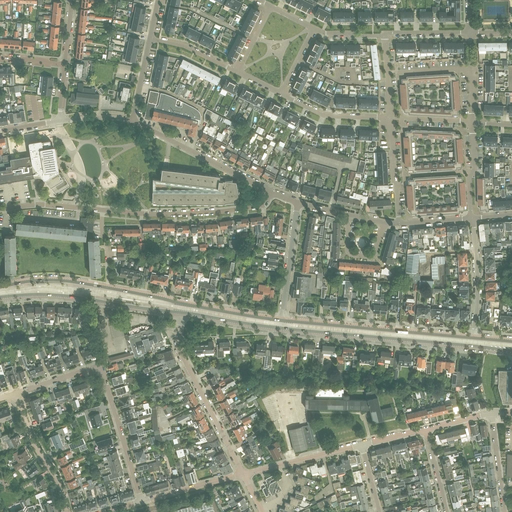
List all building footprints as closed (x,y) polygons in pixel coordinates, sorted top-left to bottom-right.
[(226,0),(224,5),(230,8),(230,7),(233,0),(226,0)] [(236,0),(233,0),(230,7),(236,10),(240,2),(236,0)] [(300,0),(297,7),(303,10),(307,1),(307,0),(300,0)] [(307,0),(307,1),(303,10),(309,13),(311,8),(314,9),(317,2),(312,0),(307,0)] [(145,14),(145,13),(145,12),(146,8),(139,7),(140,4),(133,3),(133,6),(136,6),(135,12),(145,14)] [(177,14),(179,8),(170,6),(168,13),(177,15),(177,14)] [(320,18),(324,9),(319,6),(314,15),(320,18)] [(426,21),(432,21),(432,12),(435,12),(435,6),(432,6),(432,11),(426,11),(426,21)] [(435,6),(435,12),(439,12),(439,21),(446,21),(446,15),(446,10),(439,10),(439,6),(435,6)] [(257,17),(260,12),(250,7),(247,13),(248,13),(257,17)] [(324,9),(320,18),(326,21),(330,12),(324,9)] [(177,14),(177,15),(168,13),(167,19),(176,21),(177,21),(179,15),(177,14)] [(248,13),(246,19),(254,23),(257,17),(248,13)] [(243,24),(251,28),(254,23),(246,19),(245,18),(242,24),(243,24)] [(133,23),(131,29),(128,28),(127,31),(134,33),(134,30),(141,31),(141,30),(142,30),(141,30),(141,29),(142,29),(142,28),(142,25),(143,26),(143,25),(133,23)] [(166,24),(165,24),(164,28),(165,28),(164,31),(173,33),(175,27),(166,25),(166,24)] [(243,24),(240,30),(248,34),(251,28),(243,24)] [(190,38),(194,30),(189,27),(184,35),(190,38)] [(190,38),(196,41),(200,33),(194,30),(190,38)] [(126,40),(125,41),(129,42),(139,44),(138,44),(139,41),(139,40),(139,39),(133,37),(133,34),(127,33),(126,36),(126,40)] [(234,39),(244,44),(247,38),(237,33),(234,39)] [(204,45),(209,37),(203,34),(199,42),(204,45)] [(209,37),(204,45),(210,48),(214,40),(209,37)] [(234,39),(232,45),(241,49),(244,44),(234,39)] [(322,49),(324,44),(316,40),(313,45),(322,49)] [(230,51),(238,55),(241,49),(232,45),(229,50),(230,51)] [(313,45),(311,51),(319,55),(322,49),(313,45)] [(230,51),(227,56),(235,61),(238,55),(230,51)] [(317,61),(320,56),(319,55),(311,51),(308,57),(317,61)] [(126,53),(125,59),(122,58),(121,62),(127,63),(128,60),(135,61),(135,58),(136,58),(135,58),(136,57),(136,56),(136,55),(126,53)] [(167,62),(169,56),(160,54),(158,60),(167,62)] [(308,57),(305,62),(314,67),(317,61),(308,57)] [(88,60),(77,59),(77,62),(75,62),(74,75),(76,75),(75,79),(86,80),(86,73),(84,73),(85,65),(87,65),(88,60)] [(186,69),(189,62),(183,59),(179,66),(186,69)] [(185,72),(182,76),(186,78),(189,79),(190,76),(192,72),(195,65),(189,62),(186,69),(185,72)] [(192,72),(190,76),(193,77),(197,79),(198,75),(202,68),(195,65),(192,72)] [(172,76),(174,70),(157,66),(156,72),(163,74),(163,71),(167,71),(166,75),(172,76)] [(303,66),(300,72),(308,76),(311,77),(314,72),(311,70),(303,66)] [(5,77),(10,77),(10,85),(14,85),(14,73),(12,73),(12,70),(11,70),(11,69),(12,69),(11,69),(11,67),(9,67),(5,67),(5,77)] [(204,78),(208,71),(202,68),(198,75),(204,78)] [(211,81),(214,74),(208,71),(204,78),(211,81)] [(156,72),(154,78),(163,80),(171,82),(172,76),(166,75),(166,78),(162,77),(163,74),(156,72)] [(300,72),(297,77),(306,82),(308,76),(300,72)] [(214,74),(211,81),(217,84),(220,77),(214,74)] [(432,75),(433,83),(440,82),(440,74),(432,75)] [(448,74),(440,74),(440,82),(448,82),(448,74)] [(450,74),(448,74),(448,82),(450,81),(451,84),(458,83),(458,80),(455,80),(455,75),(450,76),(450,74)] [(417,84),(425,83),(424,75),(417,76),(417,84)] [(425,83),(433,83),(432,75),(424,75),(425,83)] [(402,84),(400,84),(400,87),(408,87),(407,84),(410,84),(409,76),(406,77),(407,79),(402,79),(402,84)] [(303,87),(306,82),(297,77),(295,83),(303,87)] [(154,78),(153,85),(155,85),(160,86),(162,87),(163,80),(154,78)] [(222,89),(220,93),(225,96),(227,91),(232,82),(226,79),(221,88),(222,89)] [(129,87),(130,84),(120,82),(118,87),(121,88),(119,95),(117,95),(116,101),(126,103),(126,100),(128,100),(131,87),(129,87)] [(177,87),(174,93),(180,96),(181,94),(184,89),(185,85),(179,82),(178,85),(177,87)] [(232,82),(227,91),(233,94),(238,85),(232,82)] [(83,83),(79,83),(78,92),(77,92),(76,94),(72,93),(71,103),(84,104),(85,105),(88,105),(89,105),(97,106),(97,101),(99,101),(99,94),(94,94),(95,89),(82,88),(83,83)] [(295,83),(292,89),(300,93),(303,87),(295,83)] [(408,87),(400,87),(401,96),(408,95),(408,87)] [(249,90),(243,88),(238,97),(244,100),(249,90)] [(319,92),(313,89),(309,97),(315,100),(319,92)] [(254,93),(249,90),(244,100),(250,103),(254,93)] [(315,100),(321,103),(325,95),(319,92),(315,100)] [(325,95),(321,103),(326,106),(327,105),(328,103),(333,106),(334,95),(332,95),(326,92),(325,95)] [(195,108),(183,102),(182,105),(182,107),(175,106),(177,99),(171,96),(165,94),(161,93),(158,105),(156,106),(156,109),(154,109),(155,104),(149,102),(146,116),(152,117),(152,118),(189,127),(188,134),(194,136),(197,125),(199,126),(201,120),(201,115),(201,114),(200,112),(199,110),(197,110),(195,108)] [(250,103),(248,106),(254,109),(260,96),(254,93),(250,103)] [(401,105),(409,104),(408,95),(401,96),(401,105)] [(254,109),(253,109),(262,114),(265,107),(262,106),(266,99),(260,96),(254,109)] [(265,110),(263,114),(267,116),(269,112),(272,114),(277,104),(271,101),(266,111),(265,110)] [(270,118),(275,121),(276,120),(279,121),(281,118),(283,112),(281,111),(282,108),(283,107),(277,104),(272,114),(270,118)] [(409,104),(401,105),(402,107),(404,107),(404,109),(404,112),(408,112),(408,114),(411,114),(412,107),(409,107),(409,104)] [(16,108),(17,112),(18,117),(21,117),(22,120),(25,120),(24,110),(23,110),(23,105),(16,106),(16,108)] [(12,107),(14,122),(14,123),(22,121),(22,120),(21,117),(18,117),(17,112),(16,108),(16,106),(14,106),(12,107)] [(450,109),(449,116),(452,116),(452,114),(458,114),(457,109),(459,109),(459,106),(452,106),(452,109),(450,109)] [(283,112),(281,118),(283,119),(282,122),(288,125),(289,122),(293,114),(294,113),(290,111),(290,112),(287,111),(286,114),(283,112)] [(210,117),(209,118),(215,122),(216,120),(219,115),(212,112),(211,114),(210,117)] [(287,126),(293,129),(293,128),(296,129),(299,124),(296,123),(299,118),(299,117),(293,114),(289,122),(288,125),(287,126)] [(0,125),(8,124),(8,122),(7,115),(0,116),(0,125)] [(219,115),(216,120),(223,123),(225,118),(219,115)] [(299,124),(296,129),(299,131),(304,134),(306,131),(310,122),(304,119),(302,118),(301,119),(299,124)] [(306,131),(312,134),(316,125),(310,122),(306,131)] [(205,142),(213,127),(210,125),(205,134),(203,133),(200,139),(205,142)] [(214,139),(211,137),(215,128),(213,127),(205,142),(211,144),(214,139)] [(353,139),(353,129),(347,129),(346,138),(346,141),(346,142),(354,142),(354,139),(353,139)] [(405,137),(403,137),(404,140),(411,139),(411,137),(413,137),(414,130),(411,129),(411,131),(405,131),(405,137)] [(217,137),(212,145),(218,148),(225,134),(226,133),(227,131),(224,130),(222,134),(218,132),(216,136),(217,137)] [(452,132),(452,139),(454,139),(454,142),(461,141),(461,138),(459,138),(459,134),(454,134),(454,132),(452,132)] [(225,149),(227,146),(227,145),(228,143),(227,142),(225,141),(226,139),(228,135),(225,134),(218,148),(223,151),(225,149)] [(491,136),(491,147),(497,147),(497,155),(500,155),(500,145),(497,145),(498,137),(491,136)] [(404,140),(404,147),(412,147),(411,139),(404,140)] [(0,182),(35,177),(38,177),(39,177),(40,177),(41,177),(42,178),(43,178),(44,179),(54,192),(55,193),(55,194),(56,194),(57,194),(57,193),(67,187),(69,187),(69,186),(69,185),(69,184),(61,172),(60,172),(59,172),(58,172),(58,171),(59,171),(59,170),(58,168),(57,158),(56,152),(56,151),(55,147),(55,146),(54,146),(53,146),(51,146),(50,142),(50,141),(50,140),(49,140),(42,141),(42,140),(41,140),(40,140),(30,142),(29,142),(29,143),(29,144),(31,155),(11,159),(10,159),(10,160),(11,161),(0,163),(0,182)] [(289,147),(288,150),(289,150),(290,148),(294,150),(296,143),(292,141),(289,148),(289,147)] [(462,150),(462,149),(461,141),(454,142),(455,151),(462,150)] [(225,149),(222,155),(226,157),(229,158),(233,149),(230,148),(229,146),(230,145),(228,144),(227,146),(225,149)] [(314,147),(302,144),(310,152),(312,153),(314,147)] [(412,147),(404,147),(405,155),(412,155),(412,147)] [(233,149),(229,158),(232,160),(234,161),(237,155),(235,154),(238,150),(234,148),(234,149),(233,149)] [(246,156),(247,155),(244,154),(245,153),(242,151),(236,162),(242,165),(246,156)] [(249,169),(254,172),(261,159),(262,156),(260,155),(257,159),(258,160),(256,165),(252,163),(249,169)] [(412,155),(405,155),(405,163),(413,162),(412,155)] [(250,157),(246,156),(242,165),(247,168),(250,162),(248,161),(250,157)] [(261,159),(254,172),(260,175),(263,169),(260,167),(264,160),(261,159)] [(262,175),(267,178),(273,167),(276,161),(273,159),(270,165),(268,164),(265,170),(262,175)] [(456,162),(453,162),(454,169),(456,169),(456,167),(461,167),(461,161),(463,161),(463,159),(455,159),(456,162)] [(405,163),(405,165),(407,165),(408,170),(413,170),(413,172),(416,172),(415,164),(415,162),(413,162),(405,163)] [(233,181),(233,179),(225,179),(225,182),(223,181),(223,178),(219,177),(220,174),(162,167),(160,179),(153,178),(153,192),(152,192),(152,205),(225,205),(225,204),(235,204),(235,201),(238,201),(238,197),(240,188),(239,187),(239,190),(237,189),(236,182),(233,181)] [(276,175),(275,175),(278,170),(273,167),(267,178),(273,181),(276,175)] [(277,184),(279,184),(285,171),(281,169),(275,182),(275,183),(276,183),(277,184)] [(288,172),(286,171),(285,171),(279,184),(281,185),(281,186),(283,186),(284,186),(287,179),(285,178),(288,172)] [(290,189),(291,189),(296,175),(294,174),(291,181),(289,180),(286,187),(287,187),(287,188),(288,189),(289,188),(291,188),(290,189)] [(299,176),(296,175),(291,189),(292,189),(292,190),(293,191),(294,191),(295,191),(298,184),(296,183),(299,176)] [(454,175),(446,176),(447,183),(455,183),(454,175)] [(457,175),(454,175),(455,183),(457,183),(457,185),(464,184),(464,182),(462,182),(462,177),(457,177),(457,175)] [(439,176),(431,177),(431,184),(439,184),(439,176)] [(446,176),(439,176),(439,184),(447,183),(446,176)] [(431,184),(431,177),(423,177),(424,185),(431,184)] [(409,185),(406,185),(407,188),(414,188),(417,188),(417,189),(417,188),(417,185),(416,185),(416,178),(413,178),(413,180),(408,180),(409,185)] [(303,185),(302,190),(301,194),(305,195),(305,194),(307,195),(309,186),(310,183),(308,182),(307,186),(303,185)] [(315,188),(309,186),(307,195),(308,195),(309,195),(309,196),(313,197),(314,194),(315,188)] [(317,198),(323,199),(325,190),(326,187),(324,186),(323,189),(319,189),(317,198)] [(414,188),(407,188),(407,197),(415,196),(414,188)] [(330,196),(332,196),(334,190),(332,189),(331,191),(325,190),(323,199),(329,200),(330,196)] [(336,202),(342,203),(343,197),(344,191),(342,190),(342,193),(338,193),(336,202)] [(344,191),(343,197),(342,203),(347,205),(349,198),(349,196),(350,192),(344,191)] [(349,196),(349,198),(347,205),(353,206),(356,193),(354,193),(353,197),(349,196)] [(368,196),(356,193),(353,206),(359,207),(360,202),(366,203),(368,196)] [(415,196),(407,197),(407,198),(408,206),(415,205),(417,205),(418,204),(418,201),(415,202),(415,197),(415,196)] [(500,200),(489,201),(490,205),(494,204),(494,210),(500,209),(500,200)] [(478,201),(478,204),(480,204),(481,210),(486,209),(486,211),(489,210),(488,204),(486,204),(486,201),(478,201)] [(458,205),(456,205),(457,212),(459,212),(459,210),(464,210),(464,205),(466,205),(466,202),(458,203),(458,205)] [(415,205),(408,206),(408,208),(410,208),(410,213),(415,213),(415,215),(418,215),(418,208),(415,208),(415,205)] [(271,225),(273,225),(282,226),(283,214),(275,213),(275,217),(277,217),(277,219),(276,222),(274,222),(274,223),(271,223),(271,225)] [(310,216),(309,222),(315,223),(316,218),(318,218),(318,217),(319,214),(314,213),(313,216),(310,216)] [(250,218),(251,225),(254,224),(255,228),(256,232),(258,231),(256,217),(250,218)] [(330,221),(329,223),(331,223),(331,228),(334,228),(340,228),(340,222),(334,222),(334,218),(331,217),(330,219),(330,220),(330,221)] [(41,225),(27,223),(24,222),(24,223),(17,222),(17,226),(16,232),(86,239),(86,238),(86,236),(86,233),(87,230),(87,229),(79,228),(76,227),(76,228),(44,225),(44,224),(41,224),(41,225)] [(160,224),(151,224),(151,230),(152,230),(152,234),(159,234),(159,238),(161,238),(161,231),(159,231),(159,229),(160,229),(160,224)] [(269,234),(268,236),(274,237),(274,234),(278,234),(281,235),(282,226),(273,225),(272,232),(269,232),(269,234)] [(462,225),(464,240),(464,246),(461,246),(461,249),(469,248),(469,243),(467,243),(466,238),(468,238),(468,234),(468,233),(467,226),(466,225),(462,225)] [(121,240),(123,240),(123,235),(123,229),(114,229),(114,235),(113,235),(113,238),(121,238),(121,240)] [(410,232),(409,241),(412,241),(413,241),(413,240),(415,240),(416,241),(416,242),(416,243),(416,245),(418,245),(418,243),(417,229),(412,229),(412,232),(410,232)] [(397,241),(398,237),(399,232),(392,230),(391,233),(389,232),(388,238),(397,241)] [(16,272),(15,236),(5,236),(6,272),(12,272),(16,272)] [(388,238),(386,244),(396,246),(397,241),(388,238)] [(91,275),(101,275),(100,267),(100,263),(99,250),(99,245),(98,239),(92,239),(89,239),(91,275)] [(277,245),(277,246),(277,248),(285,249),(285,248),(286,245),(285,245),(285,244),(286,242),(270,240),(270,244),(271,244),(271,245),(272,245),(274,245),(274,244),(277,245)] [(385,249),(394,252),(396,246),(386,244),(385,249)] [(312,253),(316,254),(316,251),(313,251),(313,249),(310,248),(311,246),(304,245),(303,251),(309,252),(312,253)] [(389,257),(391,257),(392,258),(394,252),(385,249),(383,255),(389,257)] [(278,261),(278,258),(279,255),(276,254),(277,251),(275,251),(265,250),(265,253),(269,254),(268,260),(278,261)] [(330,263),(329,266),(332,268),(335,264),(336,263),(333,262),(333,258),(339,258),(339,252),(329,251),(329,257),(330,257),(330,263)] [(433,287),(433,280),(420,280),(420,273),(420,262),(419,253),(407,254),(405,272),(404,282),(414,283),(418,283),(419,283),(419,287),(433,287)] [(395,258),(392,258),(391,257),(389,257),(383,255),(382,261),(387,262),(393,264),(395,258)] [(278,262),(278,261),(268,260),(267,266),(262,265),(262,269),(272,270),(274,270),(275,267),(277,268),(277,264),(278,262)] [(129,262),(127,269),(126,277),(128,277),(128,278),(132,278),(134,270),(130,270),(132,263),(129,262)] [(344,272),(345,269),(345,263),(339,262),(339,264),(335,264),(332,268),(331,271),(344,272)] [(387,263),(385,267),(391,273),(394,276),(396,274),(393,271),(391,269),(392,265),(393,264),(390,263),(387,262),(387,263)] [(134,270),(132,278),(133,278),(135,278),(135,279),(139,280),(139,277),(141,272),(136,271),(138,264),(135,264),(134,270)] [(382,269),(381,274),(386,274),(389,276),(393,277),(394,276),(391,273),(385,267),(384,269),(382,269)] [(158,283),(160,275),(156,275),(156,273),(152,272),(151,274),(150,281),(158,283)] [(163,276),(160,275),(158,283),(167,284),(168,278),(168,276),(168,275),(164,274),(163,276)] [(184,280),(183,287),(191,289),(192,287),(193,281),(193,282),(194,277),(194,276),(193,276),(185,274),(184,280)] [(209,279),(207,290),(214,291),(215,288),(217,277),(209,275),(209,279)] [(181,277),(176,276),(174,286),(183,287),(184,280),(180,279),(181,277)] [(198,277),(196,285),(200,286),(199,289),(207,290),(209,279),(203,278),(203,276),(202,276),(201,278),(198,277)] [(291,296),(299,297),(301,297),(306,298),(308,277),(296,276),(295,284),(293,284),(292,287),(291,296)] [(233,284),(232,284),(230,291),(234,292),(234,294),(240,295),(242,285),(239,285),(240,278),(235,277),(233,284)] [(232,284),(232,281),(226,279),(225,282),(222,282),(220,292),(227,293),(227,291),(230,291),(232,284)] [(345,281),(344,293),(345,294),(345,297),(345,299),(344,298),(344,300),(340,300),(339,309),(347,310),(348,297),(351,297),(352,291),(353,281),(345,281)] [(270,286),(269,286),(259,285),(258,289),(251,288),(250,293),(253,293),(253,297),(252,299),(261,301),(263,291),(268,292),(268,297),(273,298),(274,290),(270,289),(270,286)] [(401,303),(403,285),(398,285),(398,288),(399,289),(398,297),(396,296),(396,300),(391,299),(390,310),(391,311),(391,312),(395,312),(396,311),(397,311),(397,303),(401,303)] [(361,303),(360,311),(361,311),(362,311),(364,312),(365,311),(367,311),(367,309),(367,307),(368,307),(369,300),(371,300),(372,294),(368,294),(367,294),(367,297),(365,297),(365,300),(365,304),(361,303)] [(371,300),(371,303),(373,304),(373,308),(373,310),(373,312),(379,312),(380,301),(380,299),(381,297),(375,296),(375,294),(372,294),(371,300)] [(301,297),(299,297),(297,314),(303,314),(303,313),(304,313),(314,314),(314,307),(307,307),(307,306),(304,305),(304,301),(305,301),(306,298),(301,297)] [(405,312),(406,312),(406,313),(409,313),(409,312),(413,313),(413,311),(414,298),(406,297),(406,302),(405,302),(405,306),(405,312)] [(357,303),(357,300),(354,299),(353,306),(354,306),(354,310),(357,310),(357,311),(360,311),(361,303),(357,303)] [(482,314),(482,318),(482,319),(482,322),(485,322),(486,323),(487,323),(488,322),(489,322),(489,313),(487,312),(487,308),(489,308),(489,306),(490,306),(490,301),(487,301),(486,303),(484,303),(484,305),(483,305),(483,308),(483,314),(482,314)] [(470,309),(471,306),(467,306),(467,309),(467,311),(461,310),(461,319),(461,320),(464,321),(464,320),(469,320),(469,310),(470,309)] [(22,307),(13,308),(14,311),(14,315),(14,318),(20,317),(23,317),(23,320),(26,320),(25,313),(23,314),(22,310),(22,307)] [(33,307),(27,307),(27,309),(27,315),(27,319),(33,318),(35,318),(35,314),(34,314),(33,309),(33,307)] [(35,307),(35,309),(36,316),(39,315),(39,319),(39,322),(42,322),(42,325),(42,327),(45,327),(45,324),(45,323),(45,322),(45,317),(42,317),(42,315),(42,311),(42,309),(42,307),(35,307)] [(45,322),(45,323),(50,323),(50,319),(51,319),(54,319),(54,316),(54,309),(54,307),(50,307),(47,307),(47,309),(47,311),(47,317),(45,317),(45,322)] [(73,313),(73,317),(73,323),(79,324),(79,317),(81,317),(80,320),(83,320),(84,317),(83,317),(83,314),(82,314),(82,309),(79,309),(79,308),(76,308),(75,308),(75,310),(75,314),(73,313)] [(0,310),(0,313),(1,317),(1,320),(6,319),(7,322),(10,325),(10,326),(12,326),(12,329),(14,329),(12,314),(9,314),(9,311),(8,309),(0,310)] [(84,334),(86,334),(90,333),(89,332),(92,332),(90,322),(84,324),(82,324),(84,334)] [(164,345),(162,340),(162,339),(161,335),(161,334),(160,331),(159,330),(160,330),(159,329),(159,330),(154,331),(153,328),(153,327),(152,328),(146,329),(145,329),(140,331),(139,331),(139,332),(134,333),(129,335),(128,335),(129,339),(131,344),(128,345),(129,347),(130,352),(108,358),(109,359),(110,363),(134,356),(135,357),(141,355),(140,354),(146,353),(145,349),(147,349),(148,351),(150,351),(149,349),(155,347),(161,346),(164,345)] [(242,348),(244,348),(244,352),(249,352),(249,343),(246,343),(246,341),(241,341),(236,341),(237,348),(233,349),(234,357),(241,356),(241,349),(242,349),(242,348)] [(220,350),(217,350),(217,356),(217,357),(224,357),(223,351),(230,350),(230,349),(230,344),(229,342),(219,342),(220,344),(220,350)] [(87,346),(88,350),(91,358),(95,357),(94,356),(97,355),(93,343),(90,344),(90,345),(87,346)] [(208,344),(204,344),(204,352),(204,353),(209,353),(209,352),(214,351),(213,343),(208,343),(208,344)] [(265,355),(266,346),(266,343),(262,343),(262,344),(257,344),(256,347),(256,355),(265,356),(263,368),(267,368),(267,365),(268,356),(265,355)] [(315,349),(315,346),(315,344),(313,344),(313,343),(311,343),(311,344),(305,343),(304,350),(313,351),(312,362),(318,362),(318,359),(319,349),(315,349)] [(204,344),(195,345),(195,354),(199,354),(201,354),(204,353),(204,352),(204,344)] [(271,356),(268,356),(267,365),(271,365),(272,356),(281,357),(282,346),(276,346),(276,344),(272,344),(272,347),(271,356)] [(298,353),(298,350),(298,347),(290,346),(289,345),(289,350),(288,350),(287,361),(292,362),(292,358),(291,357),(292,352),(298,353)] [(322,349),(319,349),(318,359),(318,362),(322,363),(323,352),(331,353),(331,356),(331,357),(336,357),(336,356),(337,352),(335,352),(335,351),(334,350),(334,348),(334,346),(323,345),(322,349)] [(87,346),(84,348),(80,349),(84,360),(87,359),(91,358),(88,350),(87,346)] [(336,357),(335,370),(342,370),(343,357),(345,357),(345,355),(353,355),(354,350),(354,348),(349,348),(350,347),(343,347),(343,349),(342,355),(342,357),(341,357),(336,356),(336,357)] [(65,351),(62,352),(63,354),(66,365),(69,364),(69,365),(73,364),(70,355),(69,350),(65,351)] [(74,354),(70,355),(73,364),(77,362),(80,361),(76,350),(73,351),(74,354)] [(158,356),(157,356),(158,358),(161,357),(173,353),(172,350),(162,353),(158,354),(158,356)] [(389,364),(393,365),(394,358),(390,358),(391,354),(391,352),(381,351),(380,353),(380,357),(377,357),(377,362),(384,363),(385,359),(390,359),(389,364)] [(160,360),(157,361),(158,363),(160,362),(174,357),(173,353),(161,357),(162,359),(160,360)] [(360,354),(360,356),(359,361),(369,362),(369,365),(374,365),(375,354),(369,353),(369,354),(360,354)] [(24,354),(21,355),(24,364),(26,369),(28,369),(31,377),(34,376),(34,377),(38,375),(35,367),(34,363),(31,364),(30,363),(27,364),(24,354)] [(51,356),(52,358),(56,369),(59,368),(62,367),(58,354),(51,356)] [(399,359),(394,358),(393,365),(393,369),(400,370),(400,364),(410,365),(411,356),(411,355),(407,354),(407,355),(399,354),(399,359)] [(425,362),(425,361),(426,357),(418,356),(418,355),(417,368),(417,366),(426,367),(426,373),(430,373),(431,363),(425,362)] [(48,357),(44,358),(45,360),(49,371),(52,370),(52,371),(56,369),(52,358),(48,359),(48,357)] [(442,367),(445,367),(446,359),(442,359),(442,360),(436,360),(436,370),(441,370),(442,367)] [(446,359),(445,367),(448,367),(447,371),(450,371),(453,371),(452,383),(452,387),(455,387),(455,384),(457,372),(457,371),(454,371),(454,366),(454,364),(455,362),(449,361),(449,360),(446,359)] [(164,365),(163,365),(164,369),(168,368),(177,364),(176,361),(164,365)] [(39,366),(35,367),(38,375),(41,374),(44,373),(41,362),(37,363),(39,366)] [(3,363),(1,364),(2,368),(3,371),(3,372),(4,376),(5,378),(8,377),(9,382),(10,384),(17,382),(17,381),(16,380),(15,375),(13,369),(12,366),(11,366),(5,368),(5,367),(3,363)] [(461,372),(457,372),(455,384),(462,383),(464,373),(475,375),(476,365),(463,363),(461,372)] [(182,371),(180,367),(176,369),(172,371),(167,374),(168,376),(173,373),(174,375),(182,371)] [(17,374),(19,379),(20,381),(26,379),(24,371),(22,372),(21,371),(17,372),(16,368),(13,369),(15,375),(17,374)] [(213,376),(208,378),(208,379),(211,384),(211,385),(214,383),(217,382),(219,381),(217,378),(219,377),(217,374),(218,373),(223,372),(222,369),(218,370),(217,370),(211,373),(213,376)] [(511,370),(499,371),(498,388),(503,404),(511,404),(511,370)] [(184,375),(182,371),(174,375),(175,377),(173,378),(169,380),(170,382),(184,375)] [(167,377),(166,374),(165,372),(164,372),(155,376),(150,378),(151,380),(156,378),(157,381),(167,377)] [(118,376),(112,377),(114,384),(119,383),(120,387),(121,386),(120,386),(122,385),(122,386),(124,385),(133,382),(134,382),(132,377),(126,378),(123,379),(121,375),(119,375),(118,375),(118,376)] [(178,382),(183,380),(186,378),(184,375),(170,382),(171,383),(171,385),(176,383),(178,382)] [(180,389),(190,385),(188,382),(188,381),(187,381),(184,383),(179,385),(180,387),(174,390),(175,392),(180,389)] [(219,385),(213,389),(216,394),(222,391),(224,390),(236,384),(234,381),(227,384),(226,385),(227,385),(221,388),(219,385)] [(83,382),(79,383),(83,395),(89,393),(86,382),(83,383),(83,382)] [(80,396),(83,395),(79,383),(76,385),(73,386),(76,397),(77,397),(77,399),(75,400),(77,407),(80,406),(78,400),(81,400),(80,397),(80,396)] [(469,386),(468,383),(462,383),(455,384),(455,387),(465,387),(468,397),(464,398),(465,401),(472,399),(471,397),(476,396),(473,387),(471,388),(470,386),(469,386)] [(127,392),(124,385),(122,386),(122,385),(120,386),(121,386),(120,387),(115,388),(117,395),(122,393),(123,397),(131,395),(130,391),(127,392)] [(192,389),(190,385),(180,389),(175,392),(176,394),(182,391),(183,393),(188,391),(191,390),(192,390),(192,389)] [(158,387),(151,389),(152,392),(153,392),(154,397),(156,400),(163,399),(163,396),(162,393),(159,394),(158,391),(159,390),(158,387)] [(66,388),(62,389),(64,397),(65,401),(69,400),(69,401),(70,401),(70,402),(71,402),(72,402),(74,408),(77,407),(75,400),(72,400),(68,388),(66,388)] [(61,398),(64,397),(62,389),(58,390),(58,391),(55,392),(59,403),(62,402),(61,398)] [(301,426),(289,429),(294,449),(294,451),(307,448),(306,447),(316,445),(315,441),(314,437),(313,435),(311,427),(310,416),(309,414),(309,412),(309,408),(370,409),(370,410),(371,412),(369,413),(370,415),(371,414),(372,416),(373,421),(383,418),(382,416),(393,414),(391,407),(381,410),(377,396),(375,390),(366,392),(368,399),(367,399),(368,400),(349,399),(349,395),(343,395),(343,399),(343,389),(316,389),(315,399),(313,398),(313,395),(306,395),(306,397),(305,397),(305,403),(305,408),(307,408),(307,411),(307,416),(308,421),(308,425),(301,427),(301,426)] [(222,391),(216,394),(219,400),(225,397),(224,395),(223,393),(225,392),(224,390),(222,391)] [(195,397),(194,395),(193,391),(184,396),(183,396),(183,397),(183,398),(184,398),(185,399),(183,401),(184,403),(189,400),(195,397)] [(123,397),(121,397),(122,400),(119,401),(121,408),(131,405),(129,399),(135,397),(135,394),(131,395),(123,397)] [(29,400),(30,403),(31,407),(40,404),(42,403),(45,402),(44,397),(42,398),(41,397),(29,400)] [(198,402),(195,397),(189,400),(184,403),(185,405),(187,404),(188,404),(190,407),(192,406),(198,402)] [(450,398),(452,403),(445,405),(447,412),(453,410),(453,407),(455,406),(453,397),(450,398)] [(220,402),(222,408),(231,403),(229,399),(227,398),(226,399),(220,402)] [(473,401),(472,399),(465,401),(465,403),(469,402),(471,406),(468,407),(469,412),(472,411),(472,410),(479,408),(477,400),(473,401)] [(42,403),(40,404),(31,407),(32,410),(33,413),(34,413),(41,411),(40,408),(43,407),(42,403)] [(231,403),(222,408),(225,413),(232,410),(231,409),(234,408),(231,403)] [(199,406),(199,405),(195,407),(191,409),(192,412),(187,414),(187,413),(183,415),(184,418),(201,410),(200,408),(201,407),(200,406),(199,406)] [(445,405),(439,406),(440,414),(447,412),(445,405)] [(439,406),(432,408),(434,415),(440,414),(439,406)] [(99,425),(102,424),(99,413),(97,414),(95,407),(88,410),(93,427),(99,425)] [(2,410),(3,411),(6,419),(12,417),(8,408),(2,410)] [(428,417),(434,415),(432,408),(426,409),(428,417)] [(426,409),(419,411),(421,418),(428,417),(426,409)] [(41,411),(34,413),(35,416),(34,417),(35,420),(36,420),(38,419),(39,422),(44,420),(42,414),(46,413),(45,410),(41,411)] [(134,417),(136,416),(136,415),(141,413),(140,410),(134,412),(123,415),(125,420),(134,417)] [(193,420),(200,416),(204,415),(204,414),(203,411),(202,411),(201,410),(184,418),(183,415),(176,419),(178,423),(182,421),(182,422),(185,420),(192,417),(193,420)] [(419,411),(413,412),(415,420),(421,418),(419,411)] [(233,412),(231,413),(226,415),(229,421),(238,416),(237,413),(234,415),(233,412)] [(409,421),(415,420),(413,412),(407,414),(409,421)] [(135,421),(135,420),(127,422),(129,428),(136,426),(142,424),(140,420),(151,417),(151,413),(149,414),(148,414),(138,417),(139,420),(135,421)] [(240,415),(238,416),(229,421),(232,426),(236,424),(238,423),(240,422),(240,420),(239,418),(241,417),(240,415)] [(241,419),(243,423),(252,418),(250,415),(241,419)] [(49,422),(41,425),(44,431),(53,427),(51,422),(57,420),(55,416),(47,419),(49,422)] [(196,428),(206,422),(204,417),(200,419),(192,423),(193,425),(194,425),(196,428)] [(209,428),(206,422),(196,428),(198,431),(196,431),(197,433),(199,433),(200,433),(200,432),(209,428)] [(477,441),(481,440),(479,433),(478,433),(476,424),(470,425),(473,434),(475,434),(477,441)] [(241,425),(238,427),(233,429),(236,435),(242,431),(245,430),(243,426),(242,426),(241,425)] [(51,445),(54,443),(54,444),(55,444),(56,447),(64,444),(62,441),(64,440),(62,436),(65,435),(63,428),(56,431),(57,434),(56,434),(55,433),(53,434),(52,435),(53,436),(51,436),(52,437),(49,439),(51,445)] [(205,436),(214,433),(212,428),(205,431),(200,434),(199,433),(197,433),(195,434),(196,436),(198,435),(199,439),(205,436)] [(465,428),(459,429),(460,437),(467,435),(465,428)] [(459,429),(452,431),(454,439),(460,437),(459,429)] [(245,430),(242,431),(236,435),(239,440),(245,437),(244,435),(244,434),(246,433),(245,430)] [(455,442),(454,439),(452,431),(445,433),(447,440),(448,444),(455,442)] [(9,433),(0,437),(1,440),(2,442),(7,440),(9,443),(12,442),(14,446),(16,445),(20,443),(18,438),(19,437),(18,435),(16,436),(15,434),(10,436),(9,433)] [(214,433),(205,436),(199,439),(200,441),(197,442),(198,444),(207,441),(212,439),(216,437),(214,433)] [(439,434),(435,435),(436,439),(435,439),(436,444),(438,443),(438,445),(442,444),(441,442),(447,440),(445,433),(439,434)] [(100,448),(95,450),(96,453),(107,449),(106,447),(107,446),(109,446),(113,445),(113,443),(112,438),(111,439),(111,437),(97,441),(100,448)] [(79,440),(75,441),(78,447),(82,445),(83,445),(86,444),(83,438),(79,440)] [(148,438),(145,439),(132,443),(133,444),(132,444),(133,447),(140,445),(140,443),(149,440),(148,438)] [(211,447),(219,443),(217,439),(213,441),(201,446),(202,448),(210,445),(211,447)] [(415,440),(413,441),(416,453),(417,456),(419,456),(418,453),(419,452),(417,447),(423,446),(421,440),(418,441),(418,439),(417,440),(417,439),(414,440),(415,440)] [(280,455),(279,452),(281,451),(277,441),(271,444),(273,447),(270,449),(274,458),(280,455)] [(417,456),(416,453),(413,441),(411,441),(408,441),(408,442),(410,450),(412,449),(413,454),(414,454),(415,457),(417,456)] [(400,452),(403,451),(405,451),(406,458),(409,457),(405,442),(401,443),(396,444),(400,459),(402,458),(400,452)] [(222,448),(219,443),(211,447),(212,449),(205,452),(206,454),(213,451),(222,448)] [(401,463),(400,459),(396,444),(392,445),(394,453),(396,453),(398,464),(401,463)] [(251,450),(251,449),(249,446),(243,449),(247,455),(255,451),(254,448),(251,450)] [(390,446),(385,447),(387,456),(389,456),(390,459),(393,458),(390,446)] [(135,452),(136,457),(145,454),(143,449),(146,449),(146,448),(137,450),(137,451),(135,452)] [(380,448),(375,450),(377,458),(380,458),(381,463),(383,462),(380,448)] [(13,453),(15,456),(19,462),(13,466),(16,470),(21,467),(20,465),(26,461),(25,460),(29,457),(25,450),(20,453),(19,450),(13,453)] [(70,450),(68,451),(64,453),(65,455),(58,458),(60,464),(68,461),(66,458),(68,457),(68,456),(72,454),(70,450)] [(107,460),(111,459),(119,457),(117,450),(109,452),(110,455),(106,456),(107,460)] [(255,451),(247,455),(250,461),(258,457),(255,451)] [(213,462),(226,455),(224,452),(214,456),(215,458),(212,460),(213,462)] [(443,459),(441,459),(443,466),(452,464),(451,460),(453,460),(454,459),(453,456),(458,455),(457,453),(455,453),(443,457),(443,459)] [(348,454),(349,459),(351,465),(358,464),(355,454),(350,455),(350,454),(348,454)] [(227,459),(226,455),(213,462),(208,463),(210,467),(227,459)] [(75,465),(74,463),(83,459),(82,456),(72,460),(73,463),(61,467),(64,473),(74,469),(73,466),(75,465)] [(105,468),(107,468),(113,466),(121,463),(119,457),(111,459),(107,460),(109,464),(105,465),(105,468)] [(341,459),(342,463),(344,470),(351,468),(351,465),(349,459),(344,460),(344,458),(341,459)] [(221,470),(223,474),(233,470),(233,469),(230,463),(227,459),(210,467),(212,473),(221,468),(221,470)] [(187,463),(188,466),(192,482),(197,481),(196,479),(194,471),(192,471),(189,462),(187,463)] [(307,467),(308,471),(311,472),(311,473),(315,472),(316,475),(319,474),(318,467),(317,462),(314,463),(314,464),(310,465),(310,467),(307,467)] [(330,475),(337,473),(336,466),(335,462),(333,463),(333,464),(328,465),(330,475)] [(114,478),(118,477),(120,477),(118,471),(123,470),(121,463),(113,466),(107,468),(109,467),(111,473),(108,474),(110,479),(114,478)] [(340,465),(336,466),(337,473),(338,475),(345,473),(344,470),(342,463),(340,463),(340,465)] [(456,463),(452,464),(443,466),(445,472),(452,470),(451,466),(457,464),(456,463)] [(27,466),(26,465),(21,468),(29,478),(31,476),(38,471),(34,464),(29,468),(27,466)] [(322,466),(318,467),(319,474),(327,473),(324,464),(322,464),(322,466)] [(293,474),(298,476),(301,477),(302,477),(304,470),(308,471),(307,467),(306,465),(301,466),(300,469),(296,467),(295,472),(294,472),(293,474)] [(172,488),(181,485),(179,477),(176,466),(174,466),(175,469),(172,470),(173,474),(175,473),(176,477),(170,479),(170,480),(172,488)] [(417,470),(419,476),(427,473),(426,467),(417,470)] [(76,477),(78,476),(81,475),(80,473),(78,474),(75,468),(74,469),(64,473),(66,479),(75,475),(76,477)] [(446,479),(454,477),(455,480),(463,477),(463,474),(454,477),(454,476),(453,473),(452,470),(445,472),(446,479)] [(151,476),(153,484),(156,492),(160,491),(158,483),(156,483),(154,475),(151,476)] [(262,488),(263,491),(266,496),(269,495),(268,493),(270,492),(271,494),(280,489),(275,480),(271,482),(270,480),(274,478),(273,475),(265,479),(266,483),(265,487),(262,488)] [(163,476),(161,476),(165,490),(170,489),(166,476),(164,477),(163,476)] [(308,479),(302,477),(301,477),(298,476),(297,480),(296,480),(295,482),(301,484),(303,485),(304,485),(306,485),(308,479)] [(43,478),(39,481),(37,477),(30,481),(31,483),(32,482),(35,487),(38,486),(40,489),(47,485),(43,478)] [(378,478),(379,481),(380,487),(392,484),(393,484),(393,482),(386,483),(384,477),(378,478)] [(92,481),(91,478),(87,480),(88,482),(82,484),(82,483),(80,483),(81,487),(93,484),(92,481)] [(70,488),(79,484),(78,481),(76,482),(75,479),(68,482),(70,488)] [(144,487),(146,495),(156,492),(153,484),(147,486),(145,479),(141,480),(143,487),(144,487)] [(430,485),(429,479),(420,481),(416,483),(416,486),(418,485),(418,488),(424,487),(430,485)] [(447,484),(449,490),(458,488),(457,485),(460,484),(459,481),(454,482),(454,483),(447,484)] [(98,485),(100,493),(104,506),(106,506),(106,507),(108,506),(108,505),(109,505),(106,497),(104,498),(103,494),(108,493),(106,487),(105,485),(102,486),(101,483),(98,484),(98,485)] [(229,495),(240,489),(239,487),(238,487),(237,485),(231,488),(229,483),(224,485),(225,488),(226,487),(227,487),(228,488),(229,489),(226,491),(227,493),(228,493),(229,495)] [(302,487),(300,491),(305,493),(308,494),(310,487),(306,485),(304,485),(303,485),(301,484),(300,486),(302,487)] [(354,493),(358,492),(364,490),(363,484),(350,487),(349,485),(344,486),(346,491),(354,489),(354,493)] [(393,486),(392,484),(380,487),(382,493),(390,491),(390,487),(393,486)] [(103,507),(104,506),(100,493),(98,485),(95,486),(97,494),(98,493),(100,499),(98,499),(100,505),(100,507),(101,507),(101,508),(103,507)] [(424,493),(432,491),(430,485),(424,487),(418,488),(414,489),(414,492),(420,490),(420,494),(424,493)] [(122,486),(126,500),(128,500),(130,500),(130,499),(131,499),(128,491),(126,491),(124,486),(122,486)] [(112,488),(112,489),(116,503),(117,503),(120,503),(120,502),(118,494),(116,494),(114,487),(112,488)] [(216,501),(221,499),(223,498),(221,495),(219,496),(219,495),(216,487),(211,489),(216,501)] [(395,490),(390,491),(382,493),(383,499),(391,497),(390,493),(404,489),(404,487),(395,490)] [(449,490),(450,496),(459,494),(458,490),(461,490),(460,487),(458,488),(449,490)] [(232,499),(237,497),(242,494),(241,492),(240,489),(229,495),(227,496),(228,498),(230,497),(232,500),(227,502),(228,504),(234,501),(232,499)] [(296,493),(294,497),(299,499),(302,500),(303,497),(306,497),(308,494),(305,493),(300,491),(296,490),(295,492),(296,493)] [(366,496),(364,490),(358,492),(354,493),(351,494),(352,496),(356,495),(356,498),(366,496)] [(91,491),(89,492),(94,509),(95,509),(95,510),(98,509),(98,508),(96,499),(94,500),(91,491)] [(433,497),(432,491),(424,493),(420,494),(417,495),(417,497),(421,496),(422,500),(433,497)] [(407,493),(391,497),(383,499),(385,505),(397,502),(396,499),(399,498),(399,499),(407,496),(407,493)] [(464,493),(459,494),(450,496),(452,502),(460,500),(460,496),(465,495),(464,493)] [(291,499),(289,503),(294,505),(297,506),(298,502),(301,503),(302,500),(299,499),(294,497),(290,496),(290,498),(291,499)] [(244,498),(243,497),(234,502),(234,501),(228,504),(228,505),(231,503),(232,505),(237,503),(238,505),(245,502),(245,501),(245,500),(244,498)] [(80,498),(81,504),(83,511),(84,511),(85,511),(86,511),(87,511),(88,511),(85,503),(84,503),(82,498),(80,498)] [(48,503),(43,504),(45,511),(47,511),(51,511),(50,511),(58,511),(57,507),(58,506),(57,504),(56,503),(56,502),(56,503),(55,503),(54,500),(53,499),(49,500),(48,502),(48,503)] [(452,502),(453,508),(460,506),(462,506),(461,502),(467,501),(466,499),(460,500),(452,502)] [(213,511),(211,500),(168,511),(213,511)] [(480,502),(477,503),(478,508),(482,508),(481,504),(488,503),(492,503),(492,507),(498,506),(498,500),(491,501),(485,502),(480,502)] [(248,504),(247,503),(246,502),(245,502),(238,505),(239,507),(233,511),(234,511),(236,511),(241,510),(245,508),(248,506),(247,505),(248,504)] [(286,505),(284,509),(288,511),(292,511),(293,511),(295,508),(293,508),(294,505),(289,503),(285,502),(284,504),(286,505)] [(367,502),(361,504),(353,506),(353,508),(359,507),(360,510),(369,508),(367,502)]
